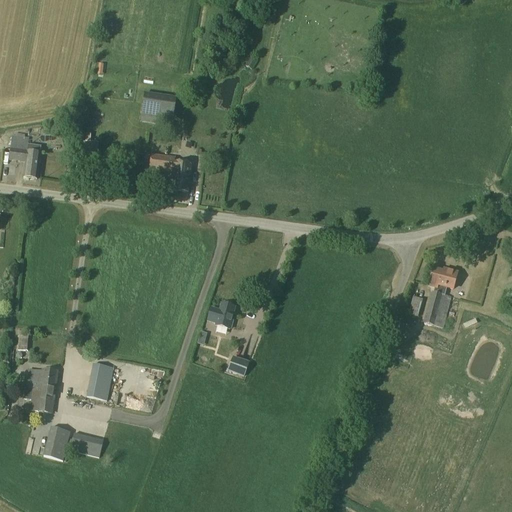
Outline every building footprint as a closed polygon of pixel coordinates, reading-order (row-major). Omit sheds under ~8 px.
[(140,123),(172,127),(176,99),(144,94),(140,123)] [(83,157),(97,158),(98,144),(90,143),(91,135),(83,135),(82,142),(84,143),(83,157)] [(24,179),(37,180),(41,147),(28,146),(28,139),(12,137),(9,161),(26,163),(24,179)] [(171,191),(188,193),(192,164),(174,162),(175,158),(151,155),(149,171),(173,174),(171,191)] [(423,324),(443,329),(452,298),(445,296),(447,288),(453,290),(457,274),(444,271),(443,274),(433,271),(428,287),(435,288),(433,293),(431,293),(423,324)] [(415,297),(409,314),(418,318),(424,300),(415,297)] [(215,327),(229,330),(229,329),(231,329),(233,321),(231,321),(235,308),(233,308),(232,306),(228,305),(227,306),(221,305),(219,311),(211,309),(208,321),(216,323),(215,327)] [(18,350),(28,351),(30,335),(20,334),(18,350)] [(227,372),(244,379),(250,364),(233,358),(227,372)] [(86,399),(106,402),(113,369),(93,366),(86,399)] [(25,388),(55,392),(57,373),(42,371),(42,373),(28,371),(25,388)] [(30,411),(51,414),(55,392),(25,388),(24,400),(32,401),(30,411)] [(43,458),(63,463),(70,434),(51,429),(43,458)] [(84,456),(99,460),(103,442),(88,438),(84,456)]
